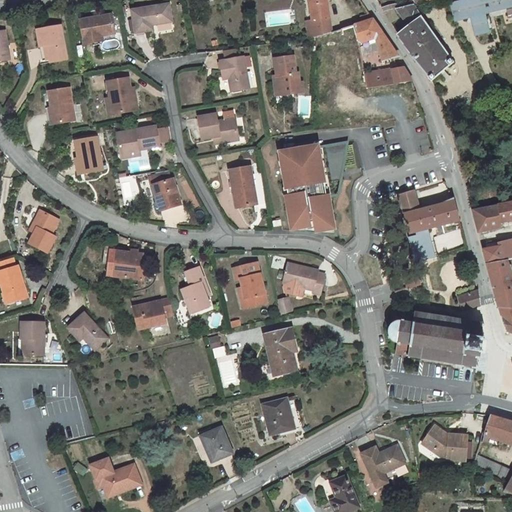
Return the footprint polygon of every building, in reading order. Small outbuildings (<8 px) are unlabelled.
[(309,0),(315,39),(316,38),(332,33),(326,0),(309,0)] [(511,0),(466,0),(457,2),(461,19),(471,16),(473,15),(474,20),(472,20),(475,35),(489,31),(485,17),(482,18),(480,14),(484,13),(511,5),(511,0)] [(461,19),(457,2),(450,4),(455,20),(461,19)] [(169,4),(132,11),(133,20),(135,30),(136,33),(153,30),(152,25),(172,22),(169,4)] [(381,8),(384,13),(394,10),(397,9),(398,9),(396,4),(381,8)] [(421,18),(412,6),(405,7),(398,9),(397,9),(409,26),(421,18)] [(394,10),(384,13),(391,23),(398,19),(397,15),(399,14),(397,9),(394,10)] [(373,20),(369,14),(361,17),(362,23),(373,20)] [(112,15),(80,21),(84,44),(99,42),(98,37),(102,36),(115,34),(112,15)] [(405,46),(405,47),(414,59),(429,77),(428,78),(431,81),(453,63),(421,18),(409,26),(398,36),(405,46)] [(398,57),(373,20),(362,23),(356,25),(360,44),(376,38),(377,43),(382,61),(398,57)] [(360,44),(356,25),(341,30),(349,80),(358,79),(365,77),(365,75),(360,48),(360,44)] [(67,60),(61,26),(37,30),(40,47),(48,46),(50,60),(50,63),(67,60)] [(0,61),(11,60),(6,30),(0,31),(0,61)] [(376,38),(360,44),(360,48),(377,43),(376,38)] [(101,53),(110,52),(108,42),(100,44),(101,53)] [(47,60),(50,60),(48,46),(40,47),(43,61),(47,60)] [(226,60),(237,58),(235,49),(224,51),(226,60)] [(250,88),(244,57),(237,58),(226,60),(220,61),(223,77),(229,76),(229,79),(232,92),(250,88)] [(276,96),(297,93),(296,84),(300,83),(298,73),(296,74),(294,57),(275,59),(277,76),(278,82),(275,83),(276,96)] [(412,82),(404,68),(393,70),(392,69),(365,75),(365,77),(368,89),(412,82)] [(360,90),(368,89),(365,77),(358,79),(360,90)] [(131,89),(129,78),(108,82),(110,98),(113,98),(116,114),(135,111),(131,89)] [(76,121),(70,88),(49,92),(51,108),(49,109),(50,113),(55,112),(57,124),(76,121)] [(116,114),(113,98),(110,98),(106,99),(110,115),(116,114)] [(224,113),(225,120),(235,119),(233,111),(224,113)] [(225,120),(218,122),(216,114),(198,117),(202,140),(214,137),(221,136),(222,140),(239,137),(235,118),(235,119),(225,120)] [(157,130),(157,127),(117,134),(120,154),(140,150),(160,147),(160,143),(157,130)] [(157,130),(160,143),(169,141),(166,129),(157,130)] [(239,140),(239,137),(222,140),(221,136),(214,137),(215,144),(239,140)] [(103,170),(97,137),(75,141),(79,159),(82,159),(84,174),(103,170)] [(334,195),(332,182),(338,181),(337,172),(342,171),(347,144),(317,149),(317,147),(282,154),(289,196),(286,196),(288,205),(291,205),(293,220),(290,221),(292,231),(336,235),(333,220),(330,221),(327,205),(330,204),(329,196),(334,195)] [(140,150),(120,154),(122,159),(141,156),(140,150)] [(82,159),(76,160),(78,175),(84,174),(82,159)] [(257,205),(251,167),(245,168),(231,170),(230,170),(234,193),(237,193),(240,208),(257,205)] [(159,184),(153,186),(156,195),(151,196),(150,197),(155,213),(181,205),(173,180),(171,180),(169,171),(155,173),(156,176),(159,184)] [(146,179),(149,187),(153,186),(159,184),(156,176),(146,179)] [(404,215),(410,234),(417,232),(428,229),(461,221),(454,199),(444,203),(444,204),(443,204),(443,205),(420,210),(414,191),(398,196),(404,215)] [(511,202),(473,210),(478,227),(481,228),(483,231),(501,228),(500,223),(511,220),(511,202)] [(34,222),(39,225),(34,233),(29,243),(48,253),(56,237),(52,235),(59,220),(41,210),(34,222)] [(34,233),(39,225),(34,222),(30,231),(34,233)] [(428,229),(417,232),(418,236),(410,238),(417,262),(435,257),(428,229)] [(483,249),(487,264),(507,260),(511,259),(511,241),(498,244),(498,243),(486,244),(486,247),(483,249)] [(8,248),(1,250),(2,256),(10,254),(8,248)] [(143,283),(143,280),(146,255),(117,251),(114,276),(139,279),(139,283),(143,283)] [(0,271),(16,267),(13,258),(0,262),(0,271)] [(487,264),(491,276),(510,271),(507,260),(487,264)] [(233,269),(236,280),(241,279),(243,288),(248,307),(267,302),(257,263),(233,269)] [(326,275),(318,273),(319,270),(288,263),(283,283),(285,284),(284,287),(285,293),(300,296),(303,294),(305,288),(313,290),(313,293),(321,295),(326,275)] [(23,282),(18,266),(16,267),(0,271),(0,280),(1,283),(8,304),(27,298),(25,294),(22,282),(23,282)] [(192,302),(189,308),(191,314),(211,307),(201,282),(205,281),(199,267),(185,272),(191,286),(182,290),(186,299),(190,298),(192,302)] [(491,276),(494,287),(511,282),(511,279),(510,271),(491,276)] [(418,284),(419,285),(420,284),(418,273),(403,278),(407,289),(412,287),(412,286),(418,284)] [(511,282),(494,287),(495,292),(498,308),(511,308),(511,282)] [(243,308),(248,307),(243,288),(238,289),(243,308)] [(479,291),(458,298),(463,312),(481,306),(479,291)] [(131,299),(134,308),(140,306),(138,297),(131,299)] [(291,311),(288,298),(279,300),(283,313),(291,311)] [(166,323),(163,312),(166,311),(167,316),(174,314),(170,299),(140,306),(134,308),(139,329),(166,323)] [(506,331),(511,332),(511,308),(498,308),(502,320),(506,331)] [(396,343),(397,343),(396,354),(409,356),(408,358),(410,358),(410,357),(463,365),(462,367),(464,367),(465,365),(475,367),(474,368),(476,369),(476,367),(478,367),(478,365),(477,365),(478,357),(481,357),(481,353),(483,353),(483,351),(482,351),(483,341),(485,341),(485,339),(483,339),(484,335),(481,335),(482,326),(484,326),(484,324),(483,324),(483,323),(481,322),(481,324),(471,322),(471,321),(469,320),(469,322),(417,314),(417,312),(415,312),(415,313),(413,313),(413,314),(395,311),(392,325),(391,324),(390,325),(391,326),(390,328),(389,331),(389,335),(390,337),(388,337),(389,339),(390,338),(392,341),(394,342),(396,343)] [(80,341),(84,338),(95,350),(108,338),(84,313),(68,328),(80,341)] [(44,355),(44,323),(22,323),(22,339),(23,339),(27,339),(26,355),(44,355)] [(292,328),(264,335),(271,365),(274,364),(277,376),(288,373),(288,370),(296,368),(293,353),(292,351),(289,352),(288,348),(296,346),(292,328)] [(220,347),(217,337),(209,339),(212,349),(220,347)] [(286,398),(262,405),(269,431),(270,436),(295,429),(287,398),(286,398)] [(511,422),(491,416),(482,442),(487,444),(489,437),(499,440),(511,445),(511,422)] [(443,435),(444,432),(435,426),(423,444),(441,457),(448,457),(448,460),(466,461),(467,436),(449,435),(449,440),(443,435)] [(233,453),(222,427),(201,436),(205,447),(207,446),(213,461),(233,453)] [(489,437),(487,444),(497,447),(499,440),(489,437)] [(376,447),(361,454),(373,478),(377,487),(388,482),(387,480),(408,470),(405,464),(406,463),(398,447),(380,455),(376,447)] [(473,468),(509,483),(511,478),(511,470),(478,455),(473,468)] [(108,459),(91,466),(96,480),(95,480),(98,488),(104,486),(108,495),(119,491),(120,493),(142,484),(134,465),(114,472),(108,459)] [(349,511),(360,507),(347,476),(331,483),(337,498),(331,501),(335,511),(349,511)]
